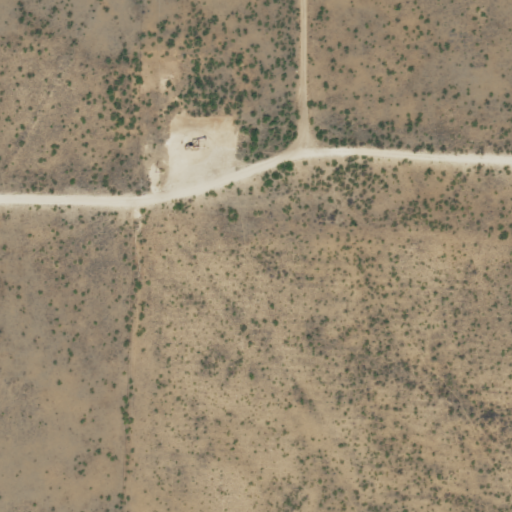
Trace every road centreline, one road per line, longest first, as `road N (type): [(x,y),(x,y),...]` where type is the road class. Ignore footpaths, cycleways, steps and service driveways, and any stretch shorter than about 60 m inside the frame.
road 1 (residential): [(511,143),(339,145),(253,170),(0,178)]
road 2 (residential): [(297,158),(305,0)]
